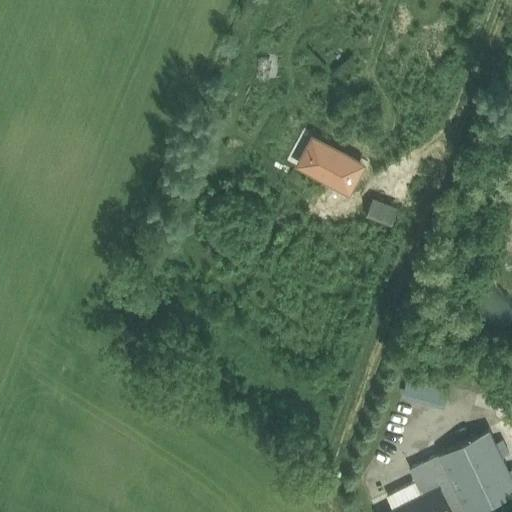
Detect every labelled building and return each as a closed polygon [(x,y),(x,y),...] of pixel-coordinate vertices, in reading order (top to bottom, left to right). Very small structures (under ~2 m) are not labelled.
[(370,141),(370,140),(361,135),(335,125),(325,123),(324,123),(323,123),(323,124),(317,133),(315,143),(316,144),(316,145),(325,150),(352,160),(362,162),(363,162),(364,162),(364,161),(369,153),(371,142),(371,141),(370,141)] [(380,174),(374,190),(399,200),(405,184),(380,174)] [(394,223),(401,204),(375,194),(368,214),(394,223)] [(450,388),(408,378),(404,394),(446,405),(450,388)] [(393,506),(380,511),(474,511),(500,498),(500,499),(511,492),(511,472),(491,427),(410,466),(416,479),(387,493),(393,506)]
